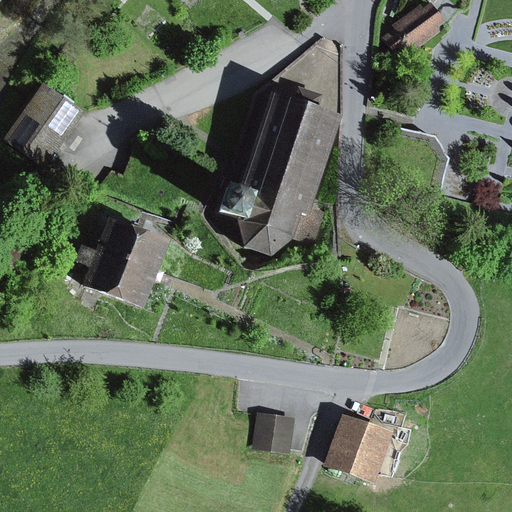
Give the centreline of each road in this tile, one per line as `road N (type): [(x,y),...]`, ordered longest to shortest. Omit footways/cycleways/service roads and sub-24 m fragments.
road 1 (residential): [(356,0),(354,208),(369,232),(433,266),(461,297),(462,332),(445,362),(403,380),(359,382),(129,355),(0,354)]
road 2 (track): [(292,511),(332,412),(359,382)]
